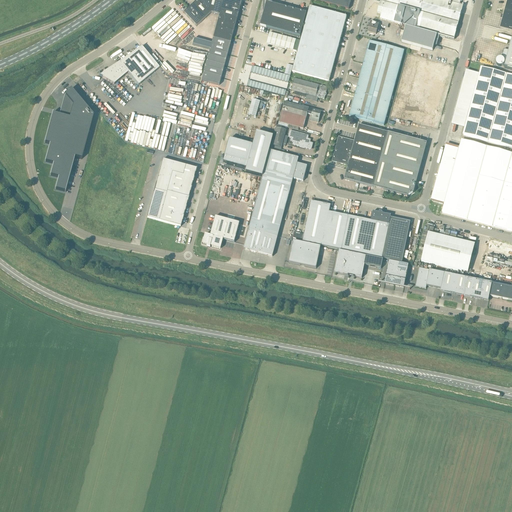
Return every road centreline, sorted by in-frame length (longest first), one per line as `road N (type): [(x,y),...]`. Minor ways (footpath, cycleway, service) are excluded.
road 1 (primary): [(511,395),(77,306),(0,263)]
road 2 (unclassified): [(168,0),(55,81),(32,126),(30,159),(47,205),(79,234),(187,259)]
road 3 (unclassified): [(187,259),(511,325)]
road 4 (unclassified): [(363,0),(317,181),(331,191),(422,209)]
road 5 (unclassified): [(187,259),(256,0)]
road 6 (unclassified): [(422,209),(476,0)]
road 7 (primary): [(0,64),(110,0)]
